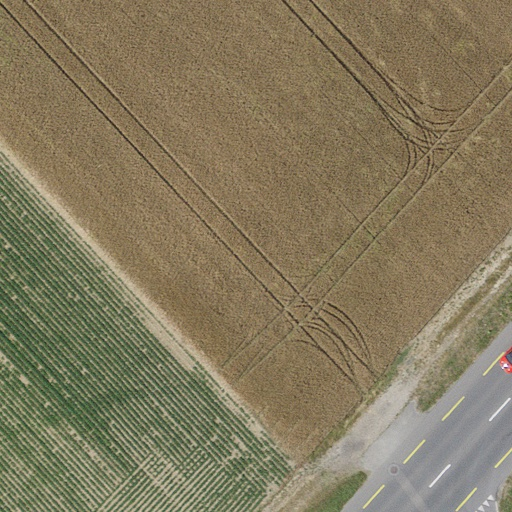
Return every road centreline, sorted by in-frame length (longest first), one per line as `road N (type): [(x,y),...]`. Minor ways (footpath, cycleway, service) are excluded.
road 1 (track): [(511,270),(292,511)]
road 2 (primary): [(424,498),(511,401)]
